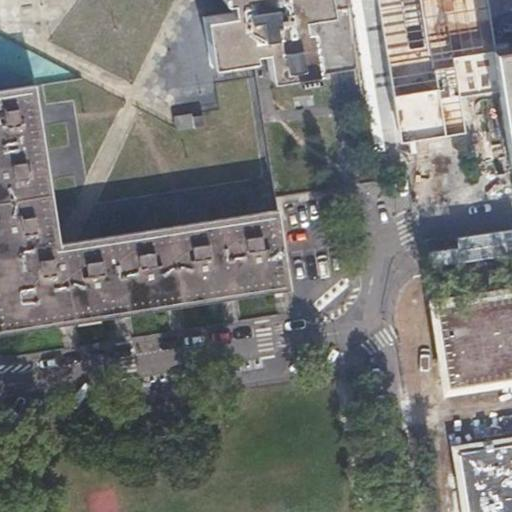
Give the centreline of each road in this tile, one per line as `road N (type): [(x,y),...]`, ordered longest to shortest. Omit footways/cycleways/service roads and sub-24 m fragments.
road 1 (residential): [(0,387),(324,335),(359,316)]
road 2 (residential): [(411,511),(388,349),(359,316)]
road 3 (residential): [(359,316),(388,243),(422,227),(511,214)]
road 4 (unknown): [(379,256),(368,200),(328,104)]
